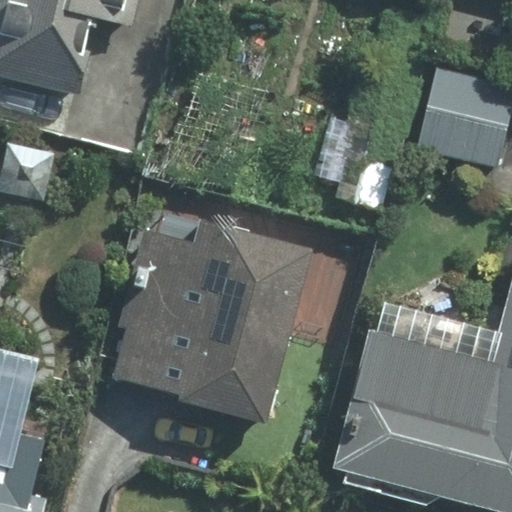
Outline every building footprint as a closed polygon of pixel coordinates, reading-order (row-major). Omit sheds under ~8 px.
[(0,0),(0,72),(81,89),(93,28),(129,35),(136,0),(0,0)] [(511,96),(511,91),(434,76),(419,155),(498,170),(511,96)] [(352,97),(339,191),(388,198),(401,104),(352,97)] [(259,425),(306,272),(200,239),(195,254),(146,239),(134,280),(157,287),(127,384),(259,425)] [(465,511),(511,511),(511,276),(486,370),(366,336),(328,474),(465,511)] [(0,356),(0,511),(44,511),(48,497),(39,497),(41,442),(25,438),(43,367),(0,356)]
